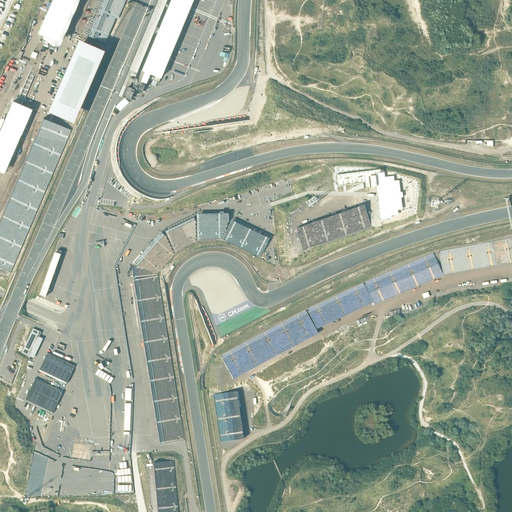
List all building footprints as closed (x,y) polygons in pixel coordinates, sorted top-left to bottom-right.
[(128,86),(124,97),(130,100),(133,92),(137,93),(138,91),(143,92),(150,74),(153,75),(151,80),(159,83),(193,0),(167,0),(133,82),(130,81),(128,85),(132,86),(131,87),(131,88),(128,86)] [(212,12),(216,0),(199,0),(197,7),(212,12)] [(90,4),(79,32),(105,42),(111,27),(105,25),(104,27),(98,24),(99,22),(95,21),(99,12),(93,10),(94,8),(92,8),(93,5),(90,4)] [(196,8),(193,16),(207,21),(211,13),(196,8)] [(213,29),(217,31),(217,29),(215,28),(216,25),(218,26),(220,22),(221,23),(222,19),(218,18),(213,29)] [(201,35),(205,27),(194,22),(190,31),(201,35)] [(184,43),(196,48),(201,36),(188,32),(184,43)] [(212,33),(208,41),(221,46),(224,38),(212,33)] [(77,41),(47,111),(72,122),(104,52),(77,41)] [(208,42),(203,53),(216,58),(220,47),(208,42)] [(178,51),(174,60),(188,66),(192,57),(178,51)] [(202,55),(197,67),(209,72),(214,60),(202,55)] [(172,71),(171,75),(183,79),(188,68),(173,62),(170,70),(172,71)] [(39,117),(0,225),(0,267),(11,272),(23,238),(20,237),(15,230),(19,231),(19,230),(23,235),(22,236),(25,237),(37,204),(36,204),(28,209),(30,205),(23,196),(27,184),(31,188),(32,187),(27,180),(32,166),(34,165),(39,151),(43,154),(43,152),(48,156),(50,156),(57,165),(70,128),(39,117)] [(46,174),(48,176),(53,173),(48,167),(46,165),(45,166),(47,169),(44,171),(43,170),(42,171),(45,175),(46,174)] [(335,172),(333,172),(334,183),(362,180),(363,188),(376,186),(380,219),(392,217),(391,215),(398,214),(398,210),(403,209),(401,197),(403,197),(402,191),(400,192),(399,180),(394,180),(394,176),(385,177),(385,172),(380,172),(380,167),(335,172)] [(269,181),(271,186),(285,182),(284,177),(269,181)] [(263,193),(243,198),(242,194),(232,197),(235,206),(265,198),(263,193)] [(313,199),(284,212),(286,218),(285,218),(286,222),(327,203),(324,197),(317,200),(317,199),(313,200),(313,199)] [(365,205),(296,226),(303,248),(329,240),(327,236),(326,234),(321,235),(319,227),(317,228),(316,224),(323,222),(322,219),(338,214),(340,219),(342,219),(341,216),(344,215),(346,221),(347,220),(349,226),(347,226),(348,230),(343,232),(344,233),(371,225),(365,205)] [(125,228),(128,223),(120,219),(117,224),(125,228)] [(263,251),(270,234),(238,220),(236,223),(245,226),(244,228),(248,230),(247,231),(259,237),(258,237),(262,239),(260,244),(262,245),(261,248),(262,249),(261,250),(263,251)] [(169,230),(179,226),(178,223),(165,228),(167,235),(170,234),(169,230)] [(274,255),(291,254),(290,237),(297,237),(297,248),(300,247),(299,229),(293,230),(293,227),(279,227),(280,240),(282,240),(282,251),(274,251),(274,255)] [(109,241),(103,256),(115,261),(121,246),(109,241)] [(39,296),(45,298),(63,245),(57,243),(39,296)] [(97,274),(110,271),(109,263),(96,265),(97,274)] [(73,269),(75,281),(87,279),(85,267),(73,269)] [(111,273),(97,275),(99,286),(113,284),(111,273)] [(102,304),(117,302),(116,288),(113,288),(113,286),(100,288),(102,304)] [(80,314),(89,312),(87,299),(78,301),(80,314)] [(102,306),(105,324),(119,322),(116,304),(102,306)] [(360,319),(363,324),(376,318),(374,312),(360,319)] [(360,319),(349,322),(350,323),(335,326),(336,331),(361,325),(360,319)] [(33,328),(21,353),(29,357),(29,356),(39,337),(41,332),(38,331),(33,328)] [(432,330),(425,336),(428,340),(435,334),(432,330)] [(47,353),(38,371),(66,384),(75,366),(47,353)] [(363,354),(341,367),(345,372),(366,359),(363,354)] [(112,366),(112,372),(119,372),(119,367),(117,367),(117,361),(107,362),(107,366),(112,366)] [(35,378),(24,401),(52,414),(63,392),(35,378)] [(244,388),(247,411),(253,411),(250,387),(244,388)] [(236,391),(215,393),(216,406),(236,404),(237,408),(238,408),(236,391)] [(57,454),(80,464),(86,449),(63,440),(57,454)] [(126,463),(112,464),(113,472),(123,471),(123,467),(126,467),(126,463)] [(74,495),(73,481),(60,481),(60,484),(59,485),(59,495),(74,495)]
